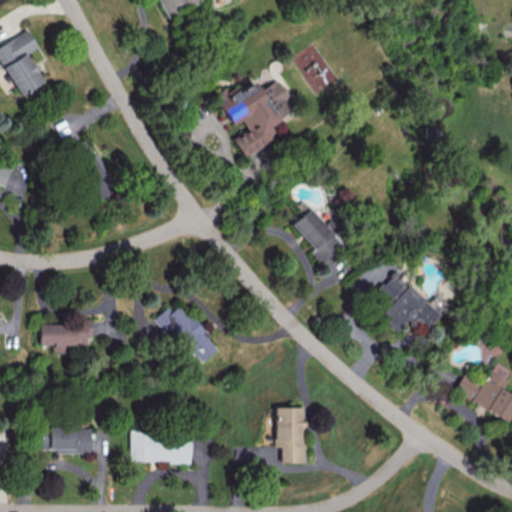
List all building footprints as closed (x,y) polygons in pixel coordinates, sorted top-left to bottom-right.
[(41,82),(25,53),(35,47),(25,29),(0,43),(0,63),(18,95),(41,82)] [(241,155),(272,137),(265,125),(278,117),(275,111),(289,102),(275,78),(256,90),(250,80),(227,94),(222,87),(210,94),(229,125),(239,119),(245,128),(230,137),(241,155)] [(109,193),(98,154),(78,159),(89,198),(109,193)] [(0,183),(2,184),(9,163),(0,159),(0,183)] [(286,225),(321,261),(338,244),(304,208),(286,225)] [(434,313),(388,271),(368,293),(384,307),(376,316),(393,331),(401,321),(416,334),(434,313)] [(201,361),(215,347),(171,300),(151,319),(164,333),(169,329),(201,361)] [(37,321),(37,344),(51,344),(51,352),(64,352),(64,345),(85,344),(85,336),(90,336),(90,320),(37,321)] [(511,396),(497,389),(507,370),(490,361),(478,383),(459,373),(450,391),(503,420),(511,402),(511,396)] [(272,406),(272,447),(278,446),(279,462),(302,462),(301,405),(272,406)] [(88,427),(45,427),(45,451),(88,452),(88,427)] [(127,461),(188,461),(188,433),(127,433),(127,461)]
